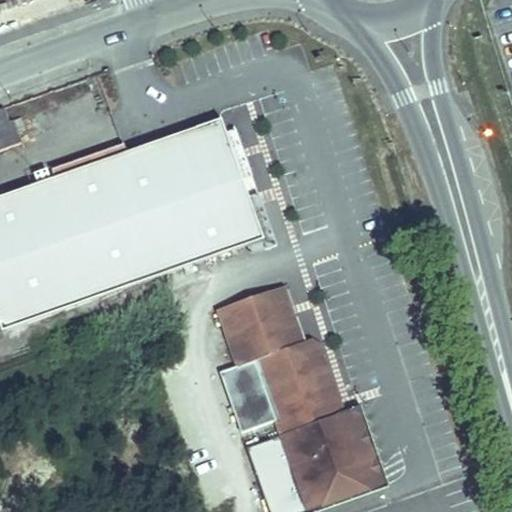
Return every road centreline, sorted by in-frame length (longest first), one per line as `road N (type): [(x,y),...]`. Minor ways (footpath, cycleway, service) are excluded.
road 1 (unknown): [(342,233),(196,291),(190,316),(245,511)]
road 2 (secondary): [(511,390),(441,142)]
road 3 (unclassified): [(211,0),(0,70)]
road 4 (secondary): [(354,14),(441,142)]
road 5 (secondary): [(441,142),(432,0)]
